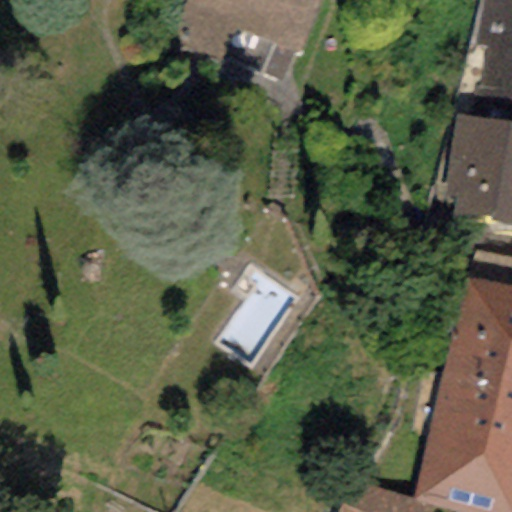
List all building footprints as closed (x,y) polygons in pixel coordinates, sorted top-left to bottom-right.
[(320,0),(190,0),(172,44),(217,61),(231,28),(299,55),(320,0)] [(511,0),(477,0),(456,85),(511,88),(511,0)] [(511,88),(456,85),(448,114),(459,117),(446,198),(455,199),(453,216),(511,226),(511,88)] [(511,288),(464,277),(440,381),(511,396),(511,288)] [(511,511),(511,396),(440,381),(414,501),(454,511),(511,511)] [(429,511),(430,511),(347,476),(331,511),(429,511)]
